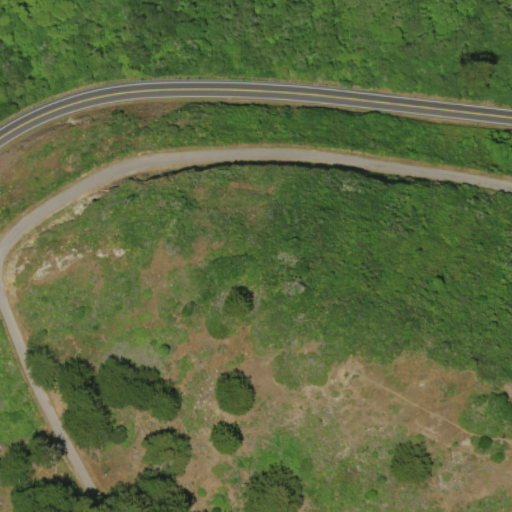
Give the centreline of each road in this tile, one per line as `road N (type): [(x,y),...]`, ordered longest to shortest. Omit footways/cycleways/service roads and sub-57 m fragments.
road 1 (residential): [(103,511),(63,444),(3,291),(0,265),(17,236),(105,180),(183,156),(334,153),(511,187)]
road 2 (residential): [(0,136),(77,100),(152,90),(333,96),(511,119)]
